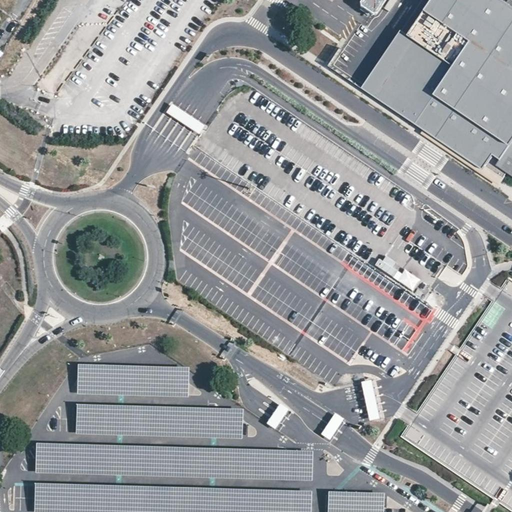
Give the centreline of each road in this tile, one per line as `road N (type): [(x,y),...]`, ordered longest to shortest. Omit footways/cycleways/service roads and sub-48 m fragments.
road 1 (tertiary): [(511,241),(239,62),(208,70),(164,149),(116,202)]
road 2 (tertiary): [(145,293),(372,453),(472,511)]
